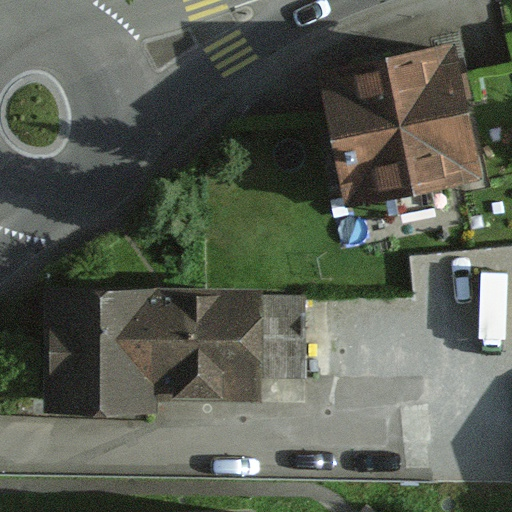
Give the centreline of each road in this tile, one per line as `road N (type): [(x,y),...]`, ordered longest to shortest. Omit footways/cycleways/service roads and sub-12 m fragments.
road 1 (secondary): [(120,136),(231,53),(281,0)]
road 2 (secondary): [(269,0),(71,37)]
